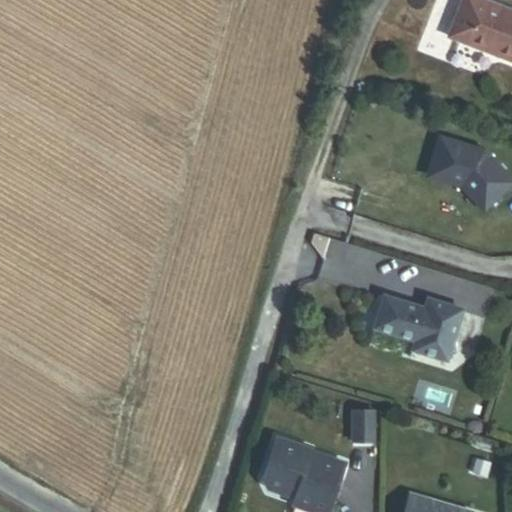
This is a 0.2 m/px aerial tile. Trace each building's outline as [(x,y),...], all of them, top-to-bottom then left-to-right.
[(511,10),(484,0),(460,0),(447,36),(511,60),(511,10)] [(463,186),(485,210),(511,185),(511,180),(485,151),(442,137),(429,175),(463,186)] [(462,308),(427,298),(424,307),(383,295),(373,328),(414,340),(411,350),(446,360),(462,308)] [(372,442),(373,411),(352,410),(351,441),(372,442)] [(310,448),(276,437),(262,480),(266,488),(294,497),(291,505),(312,511),(327,511),(344,462),(309,451),(310,448)] [(471,511),(472,511),(409,493),(403,511),(471,511)]
